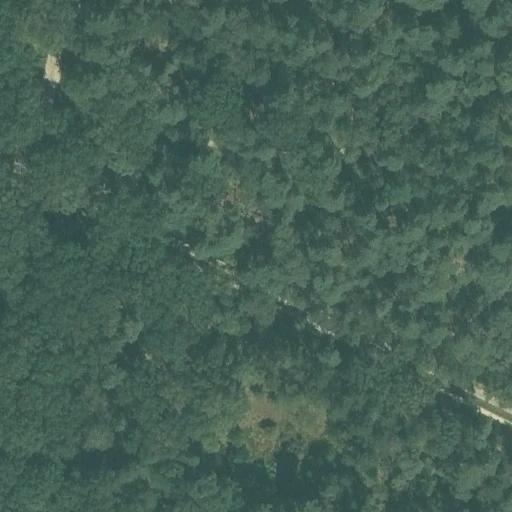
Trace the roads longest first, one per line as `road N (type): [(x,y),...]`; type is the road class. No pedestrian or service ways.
road 1 (track): [(511,416),(11,171)]
road 2 (track): [(11,171),(73,0)]
